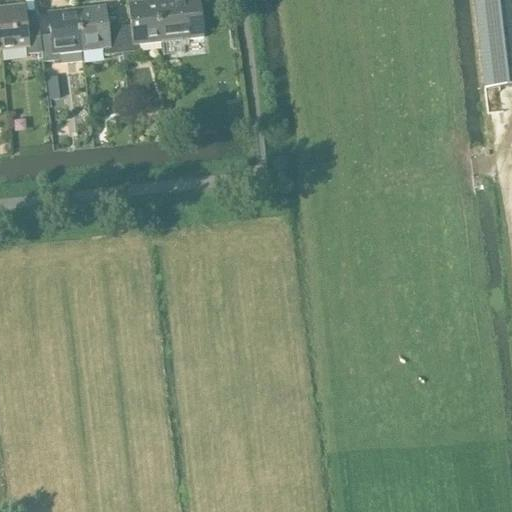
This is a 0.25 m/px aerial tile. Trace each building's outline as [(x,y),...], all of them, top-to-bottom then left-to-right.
[(160,43),(155,0),(126,4),(129,27),(119,28),(122,53),(139,51),(139,46),(160,43)] [(198,0),(158,0),(155,0),(160,43),(203,38),(198,0)] [(511,0),(466,0),(478,91),(511,86),(511,0)] [(104,55),(122,53),(119,28),(108,29),(105,6),(77,9),(82,53),(103,50),(104,55)] [(0,9),(0,39),(2,54),(27,51),(28,55),(41,53),(37,19),(25,21),(23,7),(0,9)] [(59,55),(82,53),(77,9),(47,13),(50,35),(40,37),(43,63),(60,61),(59,55)] [(59,99),(58,91),(46,92),(47,101),(59,99)]
